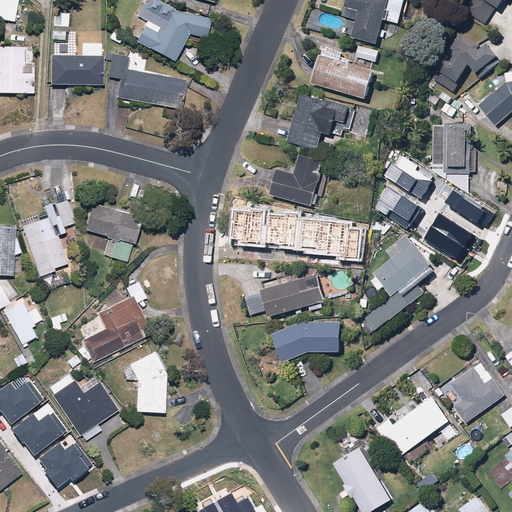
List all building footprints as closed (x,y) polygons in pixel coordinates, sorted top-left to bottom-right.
[(17,21),(20,0),(3,0),(1,19),(17,21)] [(177,11),(160,0),(148,0),(141,15),(149,20),(138,40),(178,62),(193,35),(211,38),(215,19),(177,11)] [(388,21),(404,26),(410,0),(350,0),(347,19),(359,22),(355,37),(382,44),(388,21)] [(63,17),(55,17),(54,39),(67,39),(67,32),(70,32),(71,14),(63,14),(63,17)] [(485,46),(464,34),(437,77),(459,91),(476,64),(483,71),(503,54),(494,40),(485,46)] [(84,55),(54,54),(53,84),(107,85),(108,57),(103,57),(103,44),(85,43),(84,55)] [(28,47),(0,45),(0,93),(37,96),(39,63),(27,62),(28,47)] [(359,45),(357,57),(381,62),(383,50),(359,45)] [(326,55),(318,83),(374,99),(382,70),(326,55)] [(113,56),(110,77),(121,78),(119,99),(190,106),(193,78),(125,70),(127,57),(113,56)] [(511,69),(505,70),(493,82),(500,89),(483,106),(501,124),(511,113),(511,69)] [(354,107),(305,94),(293,142),(324,151),(329,133),(338,136),(342,122),(350,124),(354,107)] [(475,124),(434,123),(433,165),(447,166),(446,179),(451,179),(452,171),(481,172),(482,139),(474,139),(475,124)] [(328,159),(301,153),(297,172),(282,169),(277,193),(319,202),(328,159)] [(392,161),(383,175),(422,199),(435,178),(402,157),(397,164),(392,161)] [(388,187),(375,207),(407,228),(420,208),(388,187)] [(454,189),(446,203),(486,228),(494,214),(454,189)] [(71,262),(62,234),(69,232),(68,229),(77,227),(68,200),(60,202),(60,201),(47,205),(51,218),(26,225),(42,275),(59,270),(58,267),(71,262)] [(106,253),(130,260),(134,243),(139,244),(146,217),(98,204),(91,229),(112,235),(106,253)] [(236,211),(233,238),(242,239),(242,242),(260,244),(264,211),(252,209),(252,213),(236,211)] [(269,216),(267,243),(293,246),(296,215),(286,214),(285,217),(269,216)] [(440,214),(425,239),(457,259),(472,234),(440,214)] [(302,218),(299,247),(326,250),(326,252),(344,253),(344,256),(357,257),(360,229),(349,228),(349,222),(302,218)] [(0,273),(16,274),(18,226),(0,225),(0,273)] [(386,287),(393,294),(363,321),(374,334),(417,301),(406,288),(436,262),(409,234),(389,252),(394,258),(378,272),(381,276),(375,282),(382,290),(386,287)] [(269,289),(246,296),(251,314),(269,309),(271,315),(328,298),(320,273),(268,288),(269,289)] [(131,296),(115,303),(116,306),(101,312),(102,317),(81,326),(87,338),(84,339),(93,361),(154,335),(140,302),(149,298),(141,280),(127,286),(131,296)] [(37,325),(25,302),(7,312),(24,344),(39,336),(34,327),(37,325)] [(312,320),(275,334),(287,360),(314,348),(346,350),(346,321),(312,320)] [(158,352),(123,368),(127,379),(139,381),(143,411),(169,411),(170,379),(158,352)] [(451,382),(453,385),(463,399),(456,404),(469,422),(509,394),(484,359),(451,382)] [(72,373),(51,388),(85,440),(104,428),(101,424),(122,410),(101,379),(84,391),(72,373)] [(0,411),(1,410),(12,424),(45,400),(29,379),(14,390),(9,384),(0,390),(0,411)] [(437,396),(395,426),(402,436),(405,441),(408,439),(414,447),(454,419),(437,396)] [(511,398),(500,409),(511,424),(511,398)] [(25,441),(35,455),(68,430),(53,410),(37,421),(33,415),(13,430),(22,443),(25,441)] [(0,491),(25,473),(0,438),(0,491)] [(44,470),(58,489),(70,480),(72,482),(94,467),(76,443),(65,452),(59,444),(39,459),(46,468),(44,470)] [(375,511),(397,498),(363,447),(338,464),(369,511),(375,511)] [(511,452),(488,473),(503,490),(511,482),(511,490),(511,492),(511,493),(511,452)] [(205,508),(206,511),(256,511),(248,497),(239,502),(233,493),(205,508)] [(490,511),(477,495),(461,508),(463,511),(490,511)] [(435,511),(426,500),(410,511),(435,511)]
